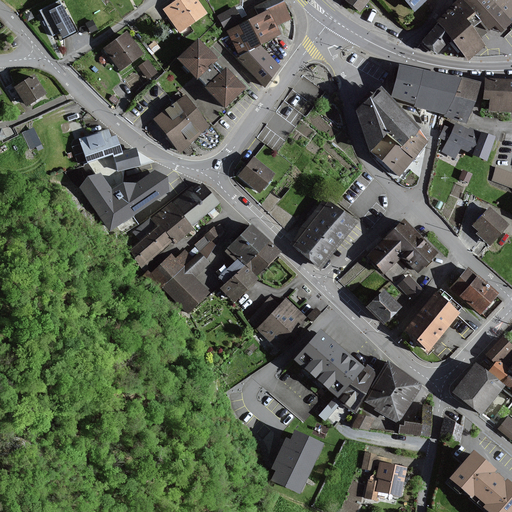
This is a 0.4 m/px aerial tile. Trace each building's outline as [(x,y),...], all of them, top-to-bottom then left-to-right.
[(195,0),(177,0),(163,10),(178,31),(205,13),(195,0)] [(289,19),(279,0),(274,0),(257,8),(261,16),(228,32),(238,53),(278,35),(274,26),(289,19)] [(370,2),(366,0),(344,0),(361,13),(370,2)] [(423,0),(402,0),(412,10),(423,0)] [(470,30),(469,28),(478,21),(460,0),(456,3),(435,21),(438,24),(449,37),(466,57),(482,44),(470,30)] [(460,0),(478,21),(486,30),(493,24),(499,31),(506,26),(510,22),(507,19),(490,0),(460,0)] [(511,0),(490,0),(507,19),(511,15),(511,12),(509,9),(511,7),(511,6),(511,0)] [(58,2),(40,11),(52,35),(58,32),(61,38),(74,32),(58,2)] [(234,7),(217,16),(224,29),(241,19),(234,7)] [(436,53),(449,37),(438,24),(422,42),(433,51),(436,53)] [(126,32),(102,48),(119,71),(142,54),(126,32)] [(223,107),(243,89),(224,70),(222,72),(213,63),(215,61),(197,41),(177,59),(196,78),(198,76),(207,86),(204,88),(223,107)] [(277,67),(260,48),(239,59),(264,86),(277,67)] [(148,60),(138,67),(147,79),(156,73),(148,60)] [(459,80),(398,67),(392,96),(404,100),(436,111),(439,112),(464,123),(472,102),(478,84),(459,80)] [(33,75),(14,87),(26,106),(45,94),(33,75)] [(511,111),(511,82),(485,81),(484,98),(490,99),(490,110),(511,111)] [(408,138),(410,140),(419,129),(379,87),(354,112),(368,152),(370,153),(385,135),(400,148),(408,138)] [(184,96),(154,119),(179,153),(207,126),(184,96)] [(459,147),(472,153),(481,132),(471,128),(470,130),(455,124),(453,130),(445,127),(440,138),(447,141),(443,152),(455,157),(459,147)] [(40,144),(32,129),(23,133),(31,148),(40,144)] [(413,159),(427,143),(419,129),(410,140),(408,138),(400,148),(413,159)] [(118,171),(138,165),(134,150),(120,154),(115,137),(109,139),(107,132),(81,139),(87,162),(113,154),(118,171)] [(486,159),(495,138),(481,132),(472,153),(486,159)] [(398,177),(413,159),(400,148),(385,135),(370,153),(398,177)] [(272,174),(252,159),(239,176),(258,191),(272,174)] [(511,173),(496,167),(492,181),(511,188),(511,173)] [(462,170),(459,179),(469,183),(472,174),(462,170)] [(164,178),(152,171),(132,185),(121,185),(110,191),(98,174),(87,177),(79,187),(109,231),(167,192),(164,178)] [(192,225),(217,204),(202,185),(194,192),(191,189),(174,203),(192,225)] [(340,212),(324,200),(290,244),(305,255),(319,267),(353,223),(340,212)] [(170,204),(151,220),(156,227),(158,225),(171,240),(174,243),(191,229),(170,204)] [(509,225),(489,207),(471,226),(477,231),(475,234),(489,246),(509,225)] [(149,219),(133,232),(140,240),(156,227),(151,220),(149,219)] [(403,221),(384,239),(401,256),(417,272),(435,253),(403,221)] [(158,225),(156,227),(140,240),(129,250),(140,267),(171,240),(158,225)] [(228,249),(239,259),(244,265),(267,242),(251,226),(228,249)] [(367,256),(384,273),(401,256),(384,239),(367,256)] [(267,242),(244,265),(255,276),(278,252),(267,242)] [(170,256),(151,275),(163,288),(192,259),(185,251),(175,261),(170,256)] [(198,254),(192,259),(163,288),(187,312),(207,292),(193,278),(207,264),(198,254)] [(226,283),(244,265),(239,259),(220,278),(226,283)] [(234,301),(257,278),(255,276),(244,265),(226,283),(221,288),(234,301)] [(468,269),(451,288),(479,313),(496,294),(468,269)] [(422,290),(408,276),(399,285),(412,299),(422,290)] [(383,291),(367,307),(383,323),(399,307),(383,291)] [(434,295),(405,330),(427,348),(456,314),(434,295)] [(285,298),(256,330),(276,349),(306,319),(285,298)] [(315,308),(306,318),(312,323),(321,313),(315,308)] [(318,332),(293,361),(336,397),(360,368),(318,332)] [(511,347),(502,338),(486,354),(496,363),(511,347)] [(419,386),(386,362),(364,401),(383,413),(398,422),(406,408),(419,386)] [(501,381),(509,372),(498,362),(490,372),(501,381)] [(363,365),(360,368),(336,397),(353,412),(373,374),(363,365)] [(475,366),(453,393),(480,414),(502,386),(475,366)] [(511,376),(509,375),(503,383),(511,389),(511,376)] [(328,404),(318,416),(325,422),(326,420),(341,403),(336,399),(333,397),(328,404)] [(399,426),(398,434),(430,437),(433,406),(422,405),(420,424),(403,422),(402,426),(399,426)] [(357,415),(351,428),(368,431),(374,419),(370,417),(357,415)] [(511,419),(508,416),(497,429),(511,440),(511,438),(511,419)] [(443,417),(440,438),(459,441),(462,428),(443,417)] [(275,471),(270,480),(298,493),(320,445),(293,432),(289,441),(284,439),(270,469),(275,471)] [(377,454),(365,452),(361,469),(373,471),(377,454)] [(471,452),(448,479),(470,499),(472,496),(483,506),(481,508),(485,511),(511,511),(511,486),(505,480),(503,482),(501,481),(502,480),(494,474),(492,473),(494,471),(471,452)] [(407,469),(378,463),(375,481),(377,481),(374,491),(377,492),(401,497),(407,469)] [(377,481),(375,481),(367,479),(363,498),(378,501),(378,499),(376,499),(377,492),(374,491),(377,481)]
